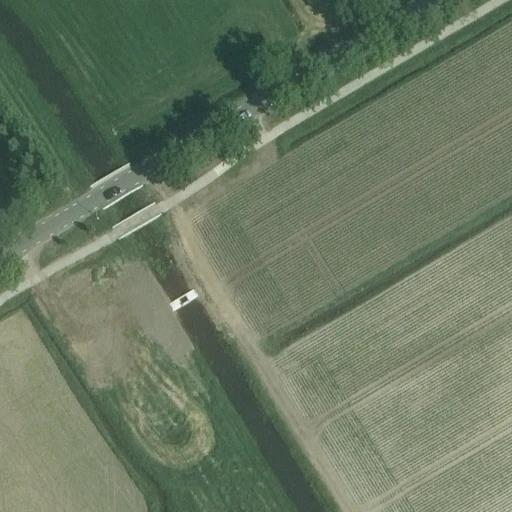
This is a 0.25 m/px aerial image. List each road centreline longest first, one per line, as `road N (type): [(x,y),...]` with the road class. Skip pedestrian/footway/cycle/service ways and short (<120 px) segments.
road 1 (tertiary): [(440,0),(144,172)]
road 2 (tertiary): [(0,255),(144,172)]
